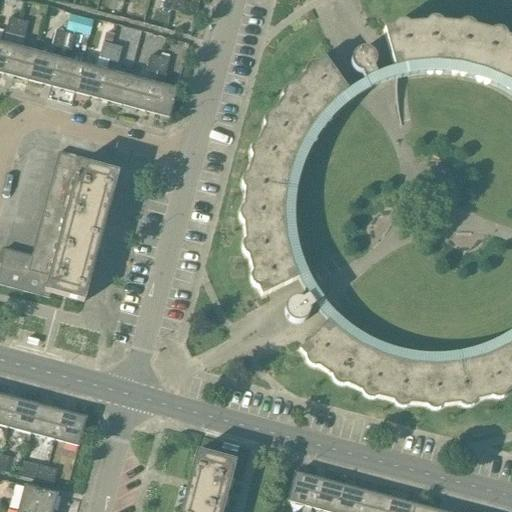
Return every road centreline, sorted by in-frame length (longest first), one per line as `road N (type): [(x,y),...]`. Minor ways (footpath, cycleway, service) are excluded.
road 1 (residential): [(511,498),(128,394)]
road 2 (residential): [(128,394),(193,154)]
road 3 (residential): [(0,148),(5,127),(29,114),(193,154)]
road 4 (residential): [(193,154),(234,0)]
road 5 (residential): [(128,394),(0,360)]
road 6 (residential): [(100,511),(128,394)]
